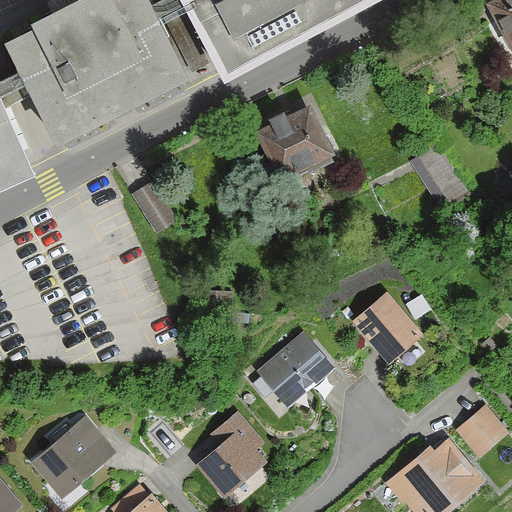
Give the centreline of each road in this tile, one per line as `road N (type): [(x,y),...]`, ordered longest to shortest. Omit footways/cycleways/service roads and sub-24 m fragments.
road 1 (residential): [(0,215),(413,0)]
road 2 (residential): [(411,432),(307,511)]
